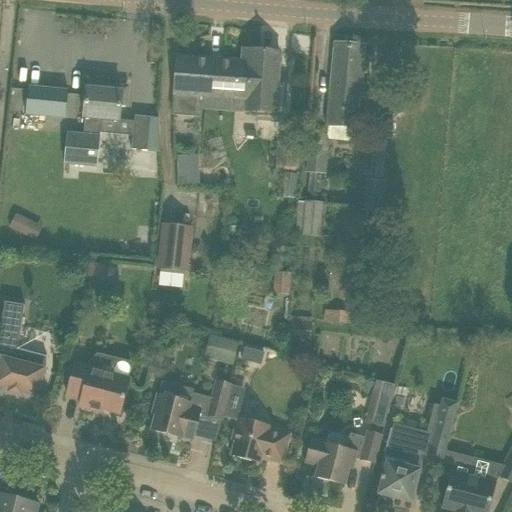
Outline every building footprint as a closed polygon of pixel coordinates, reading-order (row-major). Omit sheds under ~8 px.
[(328,126),(356,129),(364,47),(335,44),(328,126)] [(275,114),(280,53),(243,50),(242,62),(177,57),(173,109),(184,110),(185,97),(245,101),(244,112),(275,114)] [(113,86),(112,91),(86,89),(84,119),(85,119),(83,136),(68,134),(65,164),(97,167),(101,120),(119,122),(120,105),(125,105),(127,88),(113,86)] [(69,91),(28,87),(25,115),(66,119),(69,91)] [(150,118),(135,116),(131,149),(147,151),(150,118)] [(298,168),(302,132),(283,131),(281,148),(277,147),(276,166),(298,168)] [(307,172),(308,172),(324,173),(327,138),(310,136),(307,172)] [(379,211),(382,183),(386,144),(374,142),(370,182),(367,182),(364,210),(379,211)] [(178,186),(198,186),(198,158),(178,158),(178,186)] [(320,237),(323,204),(305,202),(302,236),(320,237)] [(28,222),(15,217),(9,229),(22,235),(28,222)] [(191,228),(163,225),(158,269),(186,272),(191,228)] [(289,296),(291,274),(276,273),(273,294),(289,296)] [(0,331),(0,362),(1,363),(0,367),(0,387),(9,390),(8,393),(7,392),(7,393),(23,398),(23,396),(21,396),(22,393),(37,397),(44,370),(15,363),(25,306),(5,303),(0,331)] [(286,339),(311,341),(312,324),(287,322),(286,339)] [(207,334),(203,358),(235,364),(239,340),(207,334)] [(261,365),(264,353),(245,348),(242,360),(261,365)] [(95,408),(102,410),(120,415),(129,379),(127,378),(129,371),(129,367),(126,364),(123,363),(120,363),(117,364),(114,367),(112,375),(75,365),(67,396),(82,400),(80,408),(94,412),(95,408)] [(232,385),(215,381),(206,417),(222,421),(232,385)] [(372,399),(391,404),(395,386),(377,381),(372,399)] [(156,415),(152,431),(181,439),(182,436),(193,439),(201,410),(189,407),(190,404),(177,401),(181,387),(163,382),(160,396),(158,396),(153,414),(156,415)] [(261,459),(282,465),(290,435),(269,429),(269,428),(237,419),(232,441),(235,441),(231,456),(260,464),(261,459)] [(435,431),(432,441),(427,461),(441,465),(445,451),(449,435),(435,431)] [(360,460),(375,464),(382,436),(367,432),(366,438),(350,434),(344,446),(343,450),(325,445),(326,443),(312,440),(306,463),(318,467),(315,478),(344,486),(349,469),(352,470),(355,457),(360,459),(360,460)] [(419,471),(423,457),(412,445),(404,467),(402,467),(401,464),(392,462),(390,463),(387,463),(383,477),(381,477),(380,480),(383,481),(379,495),(411,503),(419,471)] [(511,450),(499,477),(511,483),(511,450)] [(451,476),(443,508),(457,511),(487,511),(495,484),(471,478),(474,465),(472,460),(446,453),(446,452),(445,451),(441,465),(439,473),(451,476)] [(0,511),(13,511),(17,499),(0,494),(0,511)] [(36,511),(38,505),(17,499),(13,511),(36,511)]
